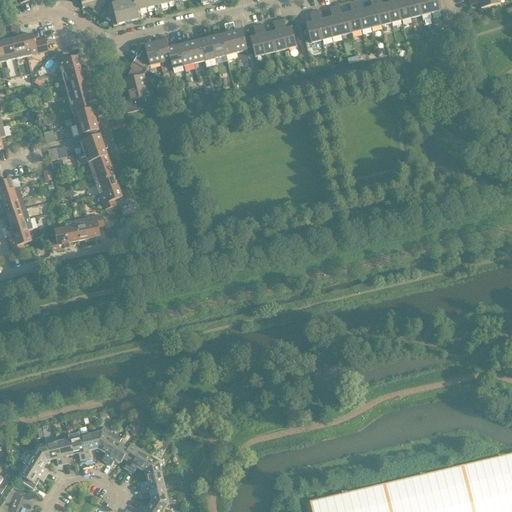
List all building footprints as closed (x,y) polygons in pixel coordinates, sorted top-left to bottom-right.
[(80,0),(82,9),(88,7),(93,11),(92,12),(97,15),(106,1),(103,0),(80,0)] [(113,27),(138,21),(133,0),(132,0),(112,5),(108,3),(100,17),(105,20),(106,18),(112,22),(113,27)] [(132,0),(133,0),(138,21),(142,20),(140,12),(154,8),(156,17),(159,16),(154,0),(132,0)] [(177,0),(154,0),(159,16),(163,15),(161,7),(175,3),(177,11),(180,10),(177,0)] [(177,0),(180,10),(184,9),(182,1),(186,0),(196,0),(198,6),(202,5),(200,0),(177,0)] [(369,0),(371,8),(366,10),(371,29),(381,26),(374,0),(369,0)] [(379,0),(374,0),(381,26),(391,24),(386,5),(381,6),(379,0)] [(390,0),(391,3),(386,5),(391,24),(401,22),(395,0),(390,0)] [(400,0),(395,0),(401,22),(411,19),(406,0),(404,0),(401,1),(400,0)] [(406,0),(411,19),(421,17),(416,0),(406,0)] [(416,0),(421,17),(431,14),(427,0),(416,0)] [(427,0),(431,14),(441,11),(438,0),(427,0)] [(499,0),(473,0),(469,1),(470,6),(479,4),(481,9),(500,4),(499,0)] [(359,2),(354,3),(361,32),(371,29),(366,10),(361,11),(359,2)] [(351,13),(346,15),(351,34),(361,32),(354,3),(349,4),(351,13)] [(339,7),(334,8),(341,37),(351,34),(346,15),(341,16),(339,7)] [(331,18),(326,20),(331,39),(341,37),(334,8),(329,9),(331,18)] [(319,11),(314,13),(321,41),(331,39),(326,20),(321,21),(319,11)] [(306,25),(311,44),(321,41),(314,13),(309,14),(312,23),(306,25)] [(283,21),(278,22),(285,51),(296,48),(291,29),(285,30),(283,21)] [(275,32),(270,34),(275,53),(285,51),(278,22),(273,23),(275,32)] [(244,42),(241,30),(235,32),(233,24),(229,25),(236,54),(247,51),(246,49),(244,42)] [(226,34),(220,35),(225,57),(236,54),(229,25),(224,26),(226,34)] [(263,26),(258,27),(265,55),(275,53),(270,34),(265,35),(263,26)] [(255,58),(265,55),(258,27),(253,28),(256,37),(250,39),(255,58)] [(212,29),(208,30),(215,59),(225,57),(220,35),(214,37),(212,29)] [(205,39),(199,41),(204,62),(215,59),(208,30),(203,31),(205,39)] [(191,34),(186,35),(194,65),(204,62),(199,41),(193,42),(191,34)] [(33,35),(22,38),(27,57),(48,52),(45,40),(35,43),(33,35)] [(184,45),(178,46),(183,67),(194,65),(186,35),(182,36),(184,45)] [(14,36),(10,37),(16,60),(27,57),(22,38),(15,39),(14,36)] [(16,60),(10,37),(7,38),(8,41),(1,43),(6,63),(16,60)] [(170,40),(165,41),(171,62),(170,62),(172,70),(183,67),(178,46),(172,48),(170,40)] [(165,41),(155,43),(160,64),(170,62),(171,62),(165,41)] [(136,57),(133,63),(147,72),(150,67),(160,64),(155,43),(140,47),(142,52),(138,58),(136,57)] [(57,57),(61,73),(81,68),(78,57),(70,59),(68,54),(57,57)] [(122,78),(126,92),(147,87),(146,87),(144,77),(147,72),(133,63),(129,70),(131,71),(127,76),(122,78)] [(81,68),(61,73),(64,84),(87,78),(85,73),(83,74),(81,68)] [(87,78),(64,84),(67,94),(87,89),(85,83),(88,82),(87,78)] [(154,96),(151,85),(146,87),(147,87),(126,92),(128,102),(154,96)] [(87,89),(67,94),(70,105),(92,98),(91,94),(88,94),(87,89)] [(154,96),(128,102),(124,103),(127,115),(141,111),(141,112),(151,110),(150,109),(157,107),(154,96)] [(92,98),(70,105),(73,115),(90,110),(90,111),(93,111),(91,104),(94,103),(92,98)] [(90,110),(73,115),(79,137),(86,135),(86,138),(87,141),(80,143),(88,164),(105,158),(105,157),(107,156),(105,151),(108,150),(107,150),(104,141),(102,142),(100,136),(97,137),(97,135),(96,132),(98,131),(97,125),(99,125),(97,116),(97,115),(94,116),(93,111),(90,111),(90,110)] [(53,131),(43,134),(46,145),(56,143),(53,131)] [(60,160),(57,149),(48,151),(50,162),(60,160)] [(105,158),(88,164),(92,174),(114,166),(112,162),(109,163),(107,156),(105,157),(105,158)] [(53,170),(64,167),(63,161),(51,164),(53,170)] [(114,166),(92,174),(95,185),(115,178),(113,172),(115,171),(114,166)] [(43,172),(45,182),(52,181),(50,171),(43,172)] [(1,177),(0,177),(0,195),(14,191),(14,190),(10,180),(2,183),(1,177)] [(115,178),(95,185),(99,195),(121,187),(119,182),(117,183),(115,178)] [(121,187),(99,195),(105,211),(116,207),(114,201),(122,198),(120,192),(123,191),(121,187)] [(14,191),(0,195),(0,196),(2,202),(0,203),(0,206),(22,199),(19,189),(14,190),(14,191)] [(22,199),(0,206),(0,208),(1,210),(4,209),(6,216),(26,210),(22,199)] [(26,210),(6,216),(9,223),(5,224),(6,227),(29,220),(26,210)] [(102,216),(85,220),(90,243),(95,242),(94,239),(100,238),(98,229),(104,228),(102,216)] [(29,220),(6,227),(8,231),(11,230),(13,236),(28,232),(33,230),(29,220)] [(85,220),(75,222),(79,242),(84,241),(85,244),(90,243),(85,220)] [(64,224),(65,229),(69,247),(73,246),(73,243),(79,242),(75,222),(64,224)] [(56,240),(50,241),(52,253),(69,249),(69,247),(65,229),(54,231),(56,240)] [(13,236),(8,238),(14,254),(25,251),(23,245),(31,242),(28,232),(13,236)] [(91,435),(95,450),(98,450),(101,451),(109,438),(101,433),(91,435)] [(80,438),(85,460),(91,459),(89,452),(95,450),(91,435),(80,438)] [(69,440),(72,456),(78,454),(80,461),(85,460),(80,438),(69,440)] [(109,438),(101,451),(106,455),(102,461),(107,464),(119,444),(109,438)] [(58,443),(63,465),(68,464),(67,457),(72,456),(69,440),(58,443)] [(47,446),(50,461),(56,460),(58,467),(63,465),(58,443),(47,446)] [(119,444),(107,464),(111,466),(115,460),(121,464),(123,460),(123,459),(128,450),(119,444)] [(50,461),(47,446),(37,448),(32,456),(45,465),(46,464),(46,465),(50,462),(50,461)] [(123,459),(123,460),(128,462),(124,469),(129,471),(141,452),(130,446),(128,450),(123,459)] [(141,452),(129,471),(133,474),(137,468),(142,471),(150,458),(141,452)] [(26,466),(46,478),(48,473),(42,470),(45,465),(32,456),(31,457),(28,455),(22,464),(26,466)] [(145,476),(161,473),(159,463),(150,458),(142,471),(145,473),(145,476)] [(20,483),(33,491),(39,481),(43,483),(46,478),(26,466),(20,476),(23,478),(20,483)] [(141,489),(163,484),(161,473),(145,476),(147,482),(140,484),(141,489)] [(151,499),(166,495),(163,484),(141,489),(142,494),(149,493),(151,499)] [(150,504),(162,511),(163,511),(168,504),(166,495),(151,499),(151,502),(150,504)]
